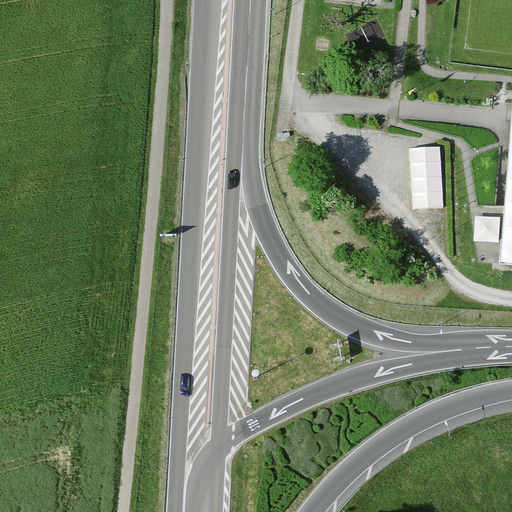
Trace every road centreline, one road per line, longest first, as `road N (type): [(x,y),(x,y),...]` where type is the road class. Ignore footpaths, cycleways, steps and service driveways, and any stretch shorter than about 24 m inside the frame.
road 1 (unclassified): [(166,0),(123,511)]
road 2 (trunk): [(208,0),(186,471)]
road 3 (motorway): [(459,349),(362,329),(307,293),(256,204),(243,127)]
road 4 (trunk): [(219,446),(243,127)]
road 5 (motorway): [(459,349),(336,385),(219,446)]
road 6 (motorway): [(313,511),(381,444),(431,414),(511,391)]
road 7 (trunk): [(243,127),(251,0)]
